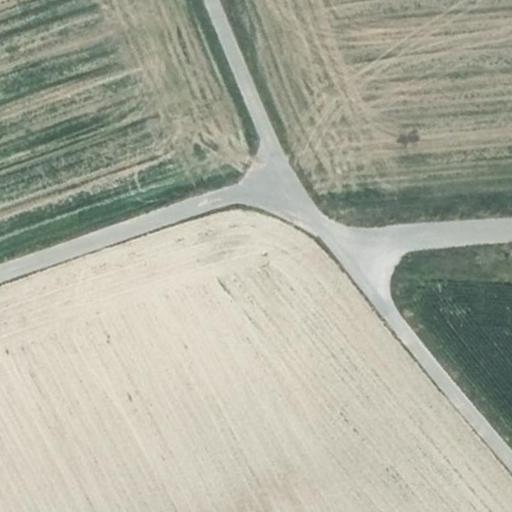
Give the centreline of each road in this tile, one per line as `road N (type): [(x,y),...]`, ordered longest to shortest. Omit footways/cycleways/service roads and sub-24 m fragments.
road 1 (unclassified): [(283,176),(0,273)]
road 2 (unclassified): [(337,242),(511,456)]
road 3 (unclassified): [(211,0),(283,176)]
road 4 (unclassified): [(511,230),(337,242)]
